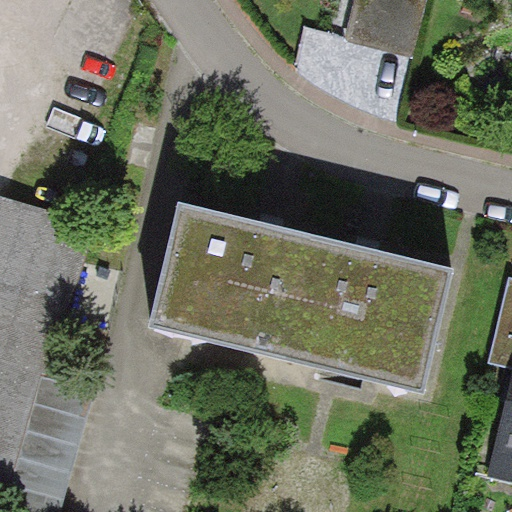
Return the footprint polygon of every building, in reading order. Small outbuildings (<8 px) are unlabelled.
[(428,0),(358,0),(349,36),(414,54),(428,0)] [(317,237),(183,202),(153,319),(287,353),(317,237)] [(92,240),(10,214),(0,247),(0,507),(8,510),(49,376),(92,240)] [(453,270),(317,237),(287,353),(425,388),(453,270)] [(511,283),(509,283),(492,363),(511,367),(511,283)] [(63,511),(100,391),(49,376),(8,510),(8,511),(10,511),(63,511)] [(511,394),(500,447),(494,470),(511,474),(511,394)]
